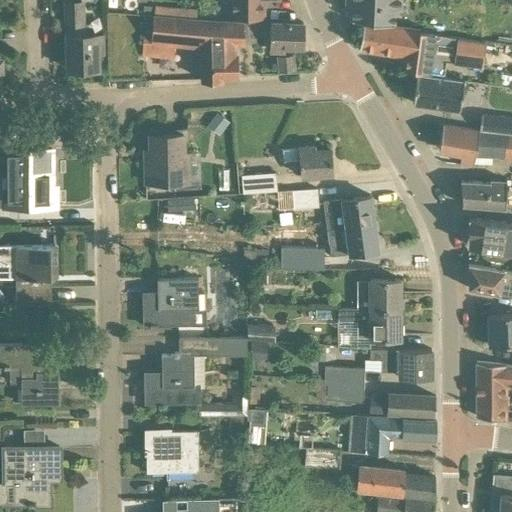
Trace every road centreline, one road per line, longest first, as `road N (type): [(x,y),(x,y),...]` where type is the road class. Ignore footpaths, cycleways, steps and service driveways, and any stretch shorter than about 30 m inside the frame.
road 1 (residential): [(108,511),(104,157),(119,115)]
road 2 (residential): [(453,436),(440,235),(420,186),(354,85)]
road 3 (residential): [(354,85),(152,97),(119,115)]
road 4 (residential): [(119,115),(95,102),(46,98),(39,89),(31,0)]
